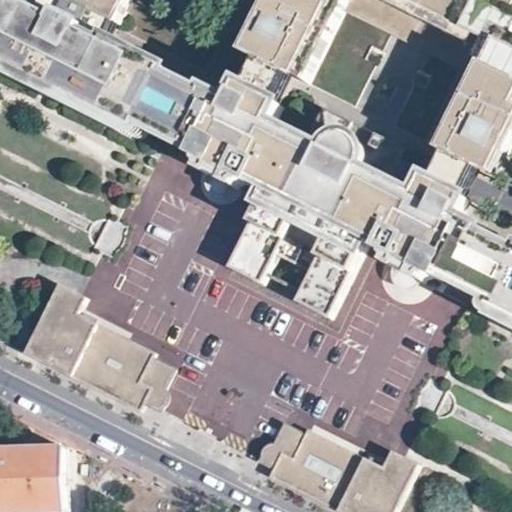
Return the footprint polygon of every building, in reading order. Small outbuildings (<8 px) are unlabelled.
[(406,150),(327,110),(321,121),(310,144),(276,127),(285,109),(244,88),(235,106),(210,94),(207,100),(167,80),(170,74),(111,44),(108,50),(85,38),(87,32),(64,21),(61,26),(37,14),(40,9),(22,0),(0,0),(0,63),(140,134),(143,128),(199,156),(197,159),(209,165),(208,166),(209,167),(208,168),(209,168),(212,171),(209,175),(244,193),(245,189),(250,189),(251,188),(255,190),(258,184),(273,191),(233,270),(265,286),(269,278),(305,296),(301,304),(333,320),(372,242),(388,249),(385,254),(392,257),(391,258),(392,259),(392,260),(393,260),(395,264),(393,268),(427,285),(428,282),(434,281),(434,280),(438,282),(442,276),(498,306),(494,313),(511,321),(511,251),(487,238),(489,234),(464,221),(474,203),(433,183),(423,201),(389,184),(406,150)] [(77,3),(69,20),(91,31),(99,14),(121,25),(133,0),(132,0),(69,0),(71,1),(77,3)] [(511,0),(293,0),(280,27),(271,23),(265,34),(274,39),(263,61),(265,62),(311,85),(347,13),(477,77),(441,150),(452,155),(487,173),(498,150),(507,155),(511,144),(511,143),(503,139),(511,121),(511,40),(504,37),(511,20),(511,0)] [(281,0),(271,23),(280,27),(293,0),(281,0)] [(254,56),(263,61),(274,39),(265,34),(254,56)] [(511,121),(503,139),(511,143),(511,121)] [(507,155),(498,150),(487,173),(496,177),(507,155)] [(157,354),(82,316),(87,306),(61,292),(27,357),(143,415),(147,407),(160,413),(167,399),(169,392),(180,372),(155,359),(157,354)] [(387,470),(334,443),(314,433),(311,437),(288,425),(275,452),(266,448),(258,463),(276,472),(272,481),(333,511),(400,511),(422,468),(395,455),(387,470)] [(0,511),(72,511),(72,479),(85,479),(84,458),(72,458),(71,450),(22,451),(21,439),(5,439),(5,452),(0,451),(0,511)]
